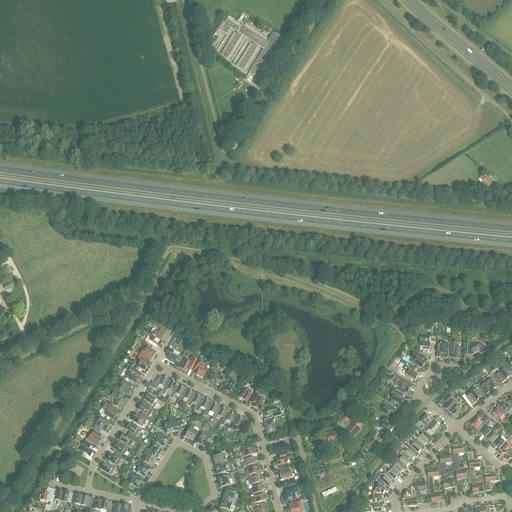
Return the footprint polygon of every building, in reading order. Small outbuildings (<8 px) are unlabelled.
[(279,38),(273,34),(268,42),(242,25),(240,27),(227,19),(220,30),(227,35),(231,28),(237,32),(222,56),(227,59),(242,35),(253,42),(238,67),(243,71),(259,46),(264,49),(249,73),(254,76),(256,73),(255,73),(256,70),(258,71),(279,38)] [(261,30),(268,34),(271,30),(264,25),(261,30)] [(208,44),(212,47),(219,37),(214,34),(208,44)] [(494,184),(483,175),(480,179),(483,181),(479,185),(480,186),(482,184),(485,186),(486,184),(490,188),(494,184)] [(10,266),(4,269),(7,274),(6,275),(8,278),(5,280),(7,284),(4,286),(6,291),(19,285),(16,279),(15,279),(12,273),(13,272),(10,266)] [(145,341),(155,348),(156,345),(160,347),(163,341),(161,340),(164,335),(155,330),(153,329),(145,341)] [(183,338),(176,335),(171,342),(175,344),(179,346),(183,338)] [(430,350),(430,347),(431,347),(431,343),(430,343),(431,337),(421,336),(420,341),(421,341),(421,346),(424,347),(423,350),(430,350)] [(482,355),(489,349),(485,344),(484,345),(482,343),(469,341),(468,355),(471,355),(478,350),(482,355)] [(436,357),(440,357),(442,357),(448,357),(449,344),(445,344),(446,342),(443,342),(441,343),(437,343),(436,357)] [(461,348),(458,348),(456,348),(457,343),(451,342),(450,350),(454,350),(453,358),(460,359),(461,348)] [(140,355),(144,357),(148,360),(150,357),(152,358),(156,353),(147,347),(145,351),(143,350),(140,355)] [(169,348),(166,354),(168,355),(167,359),(169,360),(169,361),(171,362),(174,363),(175,363),(176,361),(179,362),(181,358),(178,356),(173,353),(174,351),(169,348)] [(426,362),(424,361),(425,358),(422,356),(415,352),(412,358),(416,360),(414,363),(423,368),(426,362)] [(135,362),(135,363),(135,364),(136,365),(137,366),(144,371),(148,365),(145,364),(147,361),(144,359),(139,356),(137,360),(136,361),(135,362)] [(185,359),(180,368),(187,372),(188,369),(191,371),(194,366),(194,365),(197,360),(191,357),(189,361),(185,359)] [(402,360),(401,363),(404,365),(403,368),(403,369),(406,371),(407,374),(406,376),(407,377),(411,379),(415,381),(419,375),(415,373),(414,372),(414,371),(416,368),(406,362),(402,360)] [(197,375),(203,378),(208,369),(204,367),(205,364),(199,361),(195,370),(198,372),(197,375)] [(505,363),(500,366),(503,370),(500,372),(507,380),(506,379),(511,376),(508,372),(510,370),(505,364),(505,363)] [(142,374),(127,365),(125,369),(129,372),(127,374),(128,377),(127,379),(136,384),(140,378),(139,378),(142,374)] [(498,368),(493,371),(490,373),(491,375),(495,380),(498,378),(502,384),(507,380),(500,372),(498,368)] [(215,383),(219,385),(223,378),(224,379),(225,377),(224,375),(222,374),(221,374),(219,376),(215,374),(216,373),(213,372),(208,381),(215,384),(215,383)] [(394,376),(394,377),(397,379),(396,381),(397,381),(394,386),(399,388),(397,390),(405,394),(406,392),(407,393),(409,390),(410,387),(408,386),(410,383),(395,375),(394,376)] [(495,380),(491,375),(488,377),(488,379),(486,379),(485,379),(484,380),(492,391),(497,387),(493,382),(495,380)] [(153,381),(149,387),(156,390),(159,385),(164,387),(166,384),(168,379),(163,376),(160,381),(157,379),(155,383),(153,381)] [(232,390),(235,383),(231,381),(232,379),(226,376),(221,386),(225,388),(224,390),(227,392),(229,393),(230,393),(231,394),(233,390),(232,390)] [(477,385),(480,390),(481,391),(483,389),(487,395),(492,391),(484,380),(477,385)] [(130,389),(132,386),(123,381),(120,385),(122,386),(119,391),(128,396),(132,390),(130,389)] [(169,385),(166,384),(164,387),(159,396),(161,397),(162,395),(164,396),(168,389),(172,392),(174,388),(177,384),(171,381),(169,385)] [(177,390),(174,388),(172,392),(169,397),(173,399),(176,394),(181,396),(183,393),(185,388),(179,385),(177,390)] [(475,391),(471,393),(478,402),(477,401),(482,397),(478,392),(480,390),(477,385),(476,385),(474,387),(473,389),(475,391)] [(243,389),(242,392),(241,391),(240,392),(239,392),(238,393),(239,394),(239,395),(240,395),(239,398),(239,399),(239,400),(240,400),(241,400),(242,399),(247,402),(252,392),(248,389),(247,391),(243,389)] [(400,393),(394,389),(391,395),(394,396),(392,400),(401,406),(405,399),(398,396),(400,393)] [(185,394),(183,393),(181,396),(176,404),(178,405),(179,402),(182,404),(184,398),(189,400),(191,397),(193,393),(188,390),(185,394)] [(123,396),(117,393),(114,391),(111,396),(113,397),(112,398),(112,402),(111,404),(119,409),(120,408),(120,409),(124,403),(123,403),(124,401),(121,399),(123,396)] [(254,393),(251,399),(255,401),(254,404),(252,406),(257,409),(260,408),(264,400),(259,397),(260,396),(259,395),(259,394),(257,393),(256,393),(256,394),(254,393)] [(473,405),(478,402),(471,393),(472,394),(469,396),(468,395),(466,396),(465,395),(463,396),(466,401),(469,400),(473,405)] [(156,407),(155,406),(159,401),(148,394),(145,400),(148,402),(147,405),(155,410),(156,407)] [(194,399),(191,397),(189,400),(187,405),(190,407),(193,402),(197,405),(199,402),(202,397),(196,394),(194,399)] [(458,402),(449,394),(444,400),(449,405),(445,408),(450,412),(456,405),(458,402)] [(201,407),(206,409),(208,406),(210,402),(205,399),(202,403),(199,402),(197,405),(194,410),(198,413),(201,407)] [(393,405),(386,401),(382,407),(385,408),(382,413),(385,414),(385,415),(388,417),(390,413),(394,415),(396,410),(391,407),(393,405)] [(105,416),(105,415),(113,420),(119,411),(106,403),(102,408),(104,409),(102,413),(102,414),(105,416)] [(211,408),(208,406),(206,409),(203,415),(207,417),(210,411),(214,414),(216,411),(219,406),(213,403),(211,408)] [(142,412),(141,415),(147,419),(152,411),(142,404),(138,410),(142,412)] [(458,407),(456,405),(450,412),(454,416),(458,411),(461,413),(465,408),(461,404),(458,407)] [(511,410),(505,404),(501,407),(499,405),(496,408),(497,409),(505,416),(507,413),(508,414),(511,410)] [(276,410),(275,407),(274,407),(274,405),(273,405),(270,405),(270,406),(270,408),(266,409),(268,416),(274,414),(275,417),(282,415),(281,413),(280,409),(276,410)] [(214,414),(211,419),(215,421),(218,416),(223,418),(224,415),(225,415),(227,411),(221,408),(219,412),(216,411),(214,414)] [(505,416),(497,409),(494,413),(491,411),(489,414),(501,425),(501,424),(503,422),(500,420),(504,415),(505,416)] [(227,417),(225,415),(224,415),(223,418),(218,427),(220,428),(221,425),(223,426),(226,420),(231,423),(233,419),(233,420),(235,415),(230,412),(227,417)] [(422,430),(424,431),(434,419),(432,417),(430,418),(426,414),(420,421),(424,425),(421,429),(422,430)] [(142,427),(147,419),(141,415),(139,417),(135,415),(132,420),(142,427)] [(474,432),(477,434),(484,425),(490,418),(486,415),(487,416),(485,419),(482,422),(478,418),(472,425),(476,429),(474,432)] [(184,429),(182,420),(181,416),(172,419),(175,431),(184,429)] [(236,421),(233,420),(233,419),(231,423),(228,428),(232,430),(233,429),(234,430),(236,430),(238,430),(239,429),(244,419),(238,416),(236,421)] [(275,420),(275,417),(269,419),(269,421),(264,423),(267,434),(276,431),(273,421),(275,420)] [(100,418),(94,428),(100,432),(101,430),(105,432),(110,425),(100,418)] [(391,418),(383,421),(384,425),(383,426),(382,425),(380,426),(379,427),(380,428),(381,429),(383,430),(381,433),(383,434),(383,435),(386,437),(386,436),(387,437),(389,434),(395,426),(395,425),(391,422),(390,419),(391,418)] [(175,431),(172,419),(169,420),(170,423),(164,425),(167,434),(175,431)] [(434,419),(424,431),(422,433),(425,435),(430,430),(434,433),(440,427),(436,423),(437,421),(434,419)] [(361,429),(354,422),(346,432),(352,438),(361,429)] [(130,432),(128,434),(135,438),(140,430),(129,424),(126,429),(130,432)] [(201,435),(197,443),(205,447),(210,439),(211,439),(213,435),(207,432),(206,432),(209,426),(205,424),(201,430),(199,434),(201,435)] [(191,425),(185,437),(193,441),(198,432),(193,430),(195,427),(191,425)] [(486,427),(484,425),(477,434),(479,436),(481,433),(486,437),(491,431),(492,430),(487,426),(486,427)] [(168,440),(168,439),(169,438),(165,435),(158,428),(156,432),(157,433),(155,436),(158,438),(155,442),(163,448),(168,440)] [(416,438),(418,440),(417,440),(424,446),(428,442),(429,443),(432,441),(425,435),(422,433),(418,429),(417,430),(419,432),(418,433),(419,434),(417,437),(416,438)] [(101,435),(94,431),(92,434),(91,432),(90,433),(86,438),(86,439),(97,446),(101,439),(99,438),(101,435)] [(335,431),(333,432),(331,432),(322,435),(325,446),(338,443),(335,431)] [(493,433),(491,431),(486,437),(483,440),(486,442),(488,439),(492,443),(498,437),(498,436),(494,432),(493,433)] [(434,438),(438,441),(442,435),(439,433),(437,435),(434,438)] [(130,447),(135,438),(128,434),(127,437),(123,434),(119,440),(130,447)] [(415,443),(412,447),(418,453),(419,453),(422,449),(423,450),(426,447),(424,446),(417,440),(418,440),(416,438),(413,436),(410,439),(415,443)] [(500,439),(498,437),(492,443),(490,446),(492,448),(495,445),(499,449),(505,443),(505,442),(501,438),(500,439)] [(86,454),(88,456),(90,457),(93,451),(89,449),(90,446),(90,445),(84,442),(81,447),(83,448),(79,454),(84,457),(86,454)] [(409,450),(406,454),(412,460),(413,460),(416,456),(418,457),(420,454),(419,453),(418,453),(412,447),(406,442),(403,446),(406,448),(406,447),(409,450)] [(117,451),(116,454),(123,458),(128,450),(117,443),(113,449),(117,451)] [(505,443),(499,449),(497,451),(499,454),(502,451),(506,455),(505,459),(509,461),(510,458),(511,452),(510,450),(511,448),(507,444),(507,445),(505,443)] [(241,458),(244,457),(251,455),(252,455),(252,454),(256,453),(254,447),(250,448),(249,445),(242,447),(243,452),(240,453),(241,458)] [(147,449),(145,452),(156,459),(161,451),(153,446),(150,451),(147,449)] [(455,463),(459,463),(458,454),(468,453),(467,446),(461,446),(457,446),(452,446),(454,455),(455,462),(455,463)] [(340,451),(327,454),(328,462),(341,458),(340,451)] [(403,456),(400,461),(407,467),(410,462),(412,464),(414,461),(413,460),(412,460),(406,454),(402,451),(400,454),(403,456)] [(156,459),(145,452),(143,455),(147,456),(143,461),(152,466),(156,459)] [(285,467),(284,464),(287,464),(287,462),(288,460),(288,458),(287,452),(278,454),(279,458),(276,459),(277,466),(278,466),(279,469),(280,469),(285,467)] [(471,477),(476,477),(474,468),(484,467),(483,460),(480,460),(479,459),(478,459),(478,460),(475,460),(473,459),(472,452),(468,453),(469,460),(470,470),(471,477)] [(117,466),(123,458),(116,454),(114,456),(110,454),(107,459),(117,466)] [(213,457),(215,466),(228,462),(227,459),(224,460),(222,455),(213,457)] [(245,466),(247,466),(246,466),(254,464),(255,464),(254,463),(258,462),(257,456),(252,458),(252,455),(251,455),(244,457),(245,461),(243,462),(245,466)] [(445,463),(455,462),(454,455),(448,456),(448,455),(444,456),(444,455),(439,456),(441,469),(442,473),(446,472),(445,463)] [(400,461),(397,458),(394,460),(397,463),(394,467),(401,473),(404,469),(406,470),(408,468),(407,467),(400,461)] [(229,466),(228,462),(215,466),(218,475),(227,472),(225,467),(229,466)] [(136,473),(144,478),(149,470),(138,463),(136,466),(139,468),(136,473)] [(455,463),(457,479),(457,480),(462,479),(466,478),(466,477),(471,477),(470,470),(461,471),(459,463),(455,463)] [(104,464),(101,469),(111,476),(116,468),(110,464),(108,466),(104,464)] [(247,476),(249,475),(256,473),(257,473),(257,472),(261,471),(259,466),(255,467),(254,464),(246,466),(247,466),(248,471),(246,471),(247,476)] [(390,468),(386,472),(388,474),(395,480),(398,476),(400,477),(402,475),(401,473),(394,467),(391,464),(388,467),(390,468)] [(291,471),(289,471),(289,468),(280,470),(280,473),(279,474),(280,477),(279,477),(280,481),(284,480),(284,481),(290,479),(289,478),(292,478),(291,471)] [(429,483),(430,487),(434,486),(433,477),(442,476),(443,476),(442,473),(441,469),(436,470),(436,469),(432,470),(432,469),(427,470),(429,483)] [(386,477),(382,481),(389,487),(390,488),(393,485),(391,484),(392,483),(394,484),(396,481),(395,480),(388,474),(386,472),(385,471),(382,474),(386,477)] [(448,480),(446,472),(442,473),(443,476),(442,476),(444,489),(449,489),(449,488),(453,488),(453,487),(458,486),(457,480),(457,479),(448,480)] [(257,476),(256,473),(249,475),(250,480),(248,480),(249,485),(251,484),(259,482),(259,481),(263,480),(262,475),(257,476)] [(137,489),(142,481),(131,474),(129,477),(132,479),(129,484),(137,489)] [(485,474),(486,484),(487,491),(492,491),(491,482),(500,481),(499,474),(494,475),(494,474),(489,474),(485,474)] [(221,488),(224,487),(225,489),(229,488),(229,486),(230,485),(229,480),(232,479),(231,475),(219,479),(221,488)] [(482,491),(487,491),(486,484),(477,485),(476,477),(471,477),(473,494),(478,493),(482,492),(482,491)] [(382,481),(379,478),(376,481),(380,484),(376,488),(377,489),(374,492),(380,494),(382,493),(383,494),(387,490),(388,491),(390,488),(389,487),(382,481)] [(261,492),(262,491),(262,490),(265,489),(264,484),(259,485),(259,482),(251,484),(253,489),(251,490),(252,494),(254,494),(254,493),(261,492)] [(421,492),(430,490),(430,487),(429,483),(424,484),(424,483),(420,484),(420,483),(415,484),(416,489),(417,501),(418,504),(422,504),(422,500),(421,492)] [(283,493),(286,501),(295,499),(294,495),(295,495),(296,494),(295,492),(297,492),(296,486),(285,489),(286,493),(283,493)] [(435,494),(434,486),(430,487),(430,490),(432,504),(436,503),(436,502),(441,502),(440,501),(446,500),(445,493),(435,494)] [(50,490),(48,490),(47,492),(43,491),(42,496),(41,496),(40,499),(41,499),(40,501),(46,502),(46,501),(51,502),(51,499),(53,489),(50,489),(50,490)] [(418,506),(418,504),(417,501),(416,489),(411,490),(412,498),(405,499),(403,500),(404,507),(409,506),(409,507),(413,506),(414,507),(418,506)] [(63,492),(57,490),(55,500),(58,501),(57,504),(60,505),(63,492)] [(232,490),(231,492),(226,490),(223,499),(236,503),(237,500),(233,499),(235,493),(235,491),(232,490)] [(63,492),(60,505),(63,506),(64,502),(67,503),(69,493),(63,492)] [(254,493),(254,494),(255,498),(253,499),(254,503),(264,501),(264,500),(268,499),(266,493),(262,494),(261,492),(254,493)] [(370,507),(374,506),(383,505),(385,505),(384,501),(383,502),(382,496),(381,496),(380,494),(374,492),(375,497),(373,497),(374,503),(369,503),(370,507)] [(83,496),(74,494),(72,503),(72,504),(74,507),(80,508),(83,496)] [(80,508),(88,510),(89,507),(90,507),(92,498),(83,496),(80,508)] [(236,503),(223,499),(220,508),(229,511),(231,505),(235,506),(236,503)] [(100,511),(100,510),(102,501),(96,500),(94,507),(91,506),(89,511),(95,511),(96,510),(100,511)] [(109,511),(110,510),(110,509),(107,509),(109,502),(102,500),(102,501),(100,510),(106,511),(109,511)] [(290,511),(289,511),(288,511),(302,511),(300,502),(289,504),(290,511)] [(119,505),(119,504),(115,503),(115,504),(114,511),(110,510),(109,511),(120,511),(121,506),(119,505)]
